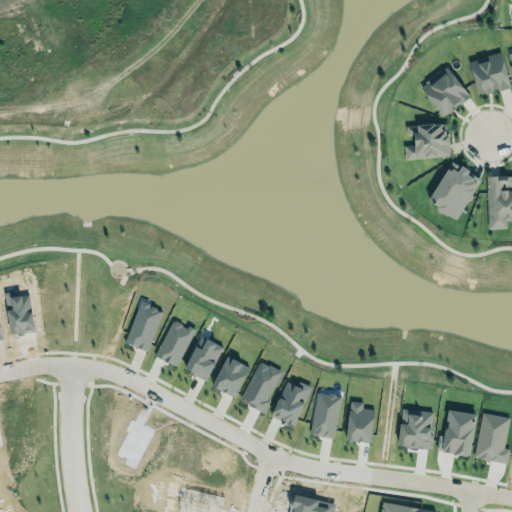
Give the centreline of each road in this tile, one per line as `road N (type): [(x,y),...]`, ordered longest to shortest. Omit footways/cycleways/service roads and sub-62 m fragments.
road 1 (residential): [(0,374),(95,368),(283,456),(511,498)]
road 2 (residential): [(0,27),(77,27),(133,16),(161,0)]
road 3 (residential): [(70,367),(74,511)]
